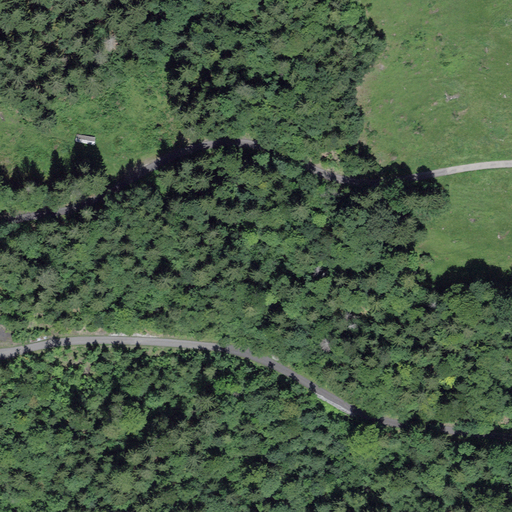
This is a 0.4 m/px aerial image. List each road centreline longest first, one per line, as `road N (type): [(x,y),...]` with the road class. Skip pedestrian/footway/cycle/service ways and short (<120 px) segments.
road 1 (unclassified): [(511,163),(349,185),(274,149),(217,140),(164,159),(84,207),(0,219)]
road 2 (unclassified): [(0,353),(83,340),(221,347),(274,365),(369,417),(511,439)]
